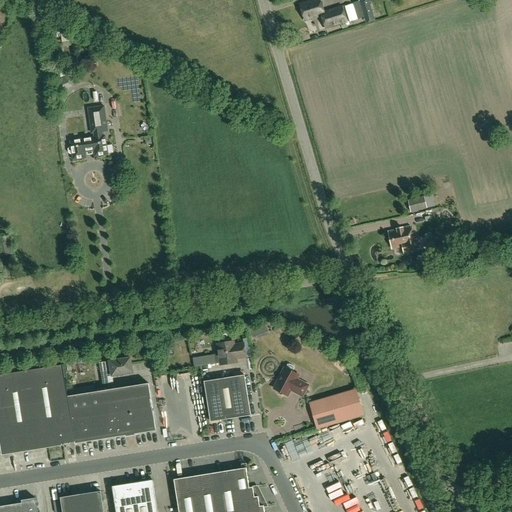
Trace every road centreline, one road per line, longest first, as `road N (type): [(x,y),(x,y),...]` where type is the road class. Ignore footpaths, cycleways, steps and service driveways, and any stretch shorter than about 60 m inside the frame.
road 1 (unclassified): [(351,276),(0,334)]
road 2 (unclassified): [(298,511),(262,450),(0,484)]
road 3 (unclassified): [(351,276),(262,0)]
road 4 (unclassified): [(459,511),(351,276)]
